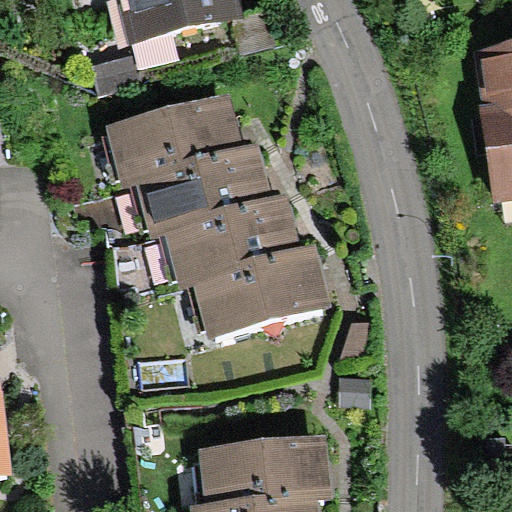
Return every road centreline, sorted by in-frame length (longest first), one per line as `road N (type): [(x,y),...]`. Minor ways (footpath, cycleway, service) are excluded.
road 1 (residential): [(327,0),(369,109),(404,243),(425,366),(420,511)]
road 2 (residential): [(0,264),(21,267),(56,303),(84,511)]
